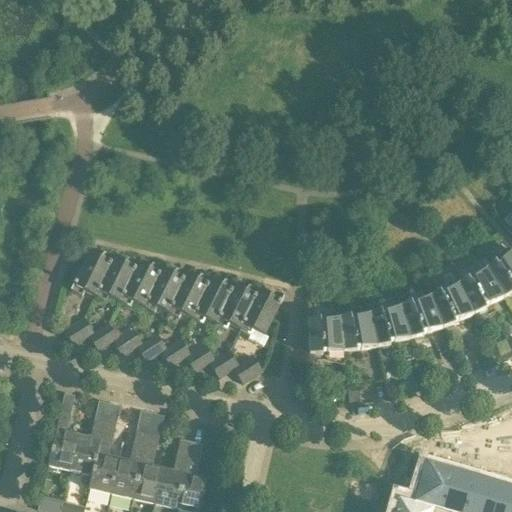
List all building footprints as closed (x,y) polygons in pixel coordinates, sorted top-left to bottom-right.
[(95,299),(114,260),(104,254),(101,260),(90,254),(70,293),(82,299),(84,293),(95,299)] [(494,264),(486,271),(504,301),(511,296),(511,254),(497,269),(494,264)] [(125,265),(114,260),(95,299),(106,304),(109,299),(119,304),(138,265),(128,260),(125,265)] [(149,271),(138,265),(119,304),(130,309),(133,304),(143,309),(162,270),(152,265),(149,271)] [(173,276),(162,270),(143,309),(154,315),(157,310),(167,315),(186,276),(176,271),(173,276)] [(504,301),(486,271),(470,284),(468,280),(458,287),(474,317),(486,312),(485,310),(504,301)] [(186,276),(167,315),(178,320),(181,315),(191,320),(210,281),(200,276),(198,282),(186,276)] [(222,287),(210,281),(191,320),(202,326),(205,320),(215,325),(234,287),(224,282),(222,287)] [(234,287),(215,325),(226,331),(229,326),(240,331),(259,292),(248,287),(246,293),(234,287)] [(440,294),(430,299),(442,331),(455,327),(454,325),(474,317),(458,287),(442,298),(440,294)] [(259,292),(240,331),(251,337),(253,331),(265,337),(272,322),(279,308),(284,298),(273,293),(270,298),(259,292)] [(411,305),(400,309),(410,342),(423,340),(422,337),(442,331),(430,299),(412,309),(411,305)] [(381,313),(370,317),(377,350),(390,349),(389,346),(410,342),(400,309),(382,318),(381,313)] [(377,350),(370,317),(351,323),(350,319),(339,322),(343,355),(356,355),(356,353),(377,350)] [(73,348),(94,335),(85,320),(74,326),(76,330),(66,336),(73,348)] [(343,355),(339,322),(320,327),(320,322),(308,324),(309,358),(322,359),(322,356),(343,355)] [(98,353),(118,340),(109,325),(98,332),(100,335),(91,341),(98,353)] [(122,359),(142,346),(133,331),(122,338),(124,342),(115,348),(122,359)] [(146,364),(166,351),(157,336),(146,343),(148,346),(139,352),(146,364)] [(170,369),(191,357),(181,342),(170,348),(172,352),(163,358),(170,369)] [(194,375),(215,362),(205,347),(194,354),(196,357),(187,363),(194,375)] [(218,381),(239,368),(229,353),(218,359),(221,363),(211,369),(218,381)] [(243,386),(263,373),(253,358),(242,365),(245,368),(235,374),(243,386)] [(358,394),(347,394),(348,406),(358,405),(358,394)] [(70,473),(78,438),(65,436),(66,431),(67,431),(70,417),(60,415),(48,468),(70,473)] [(70,473),(91,478),(93,478),(105,425),(94,423),(91,437),(92,437),(91,441),(78,438),(70,473)] [(93,478),(91,478),(88,491),(111,496),(118,462),(106,459),(108,450),(110,451),(116,428),(105,425),(93,478)] [(132,465),(118,462),(111,496),(133,501),(148,435),(136,432),(131,456),(133,456),(132,465)] [(148,435),(133,501),(154,506),(162,472),(149,469),(151,460),(154,461),(159,438),(148,435)] [(175,475),(162,472),(154,506),(176,511),(191,445),(180,442),(175,465),(177,466),(175,475)] [(203,448),(191,445),(176,511),(178,511),(199,511),(207,482),(193,479),(195,470),(198,471),(203,448)] [(398,501),(394,511),(511,511),(511,490),(426,464),(413,506),(398,501)]
